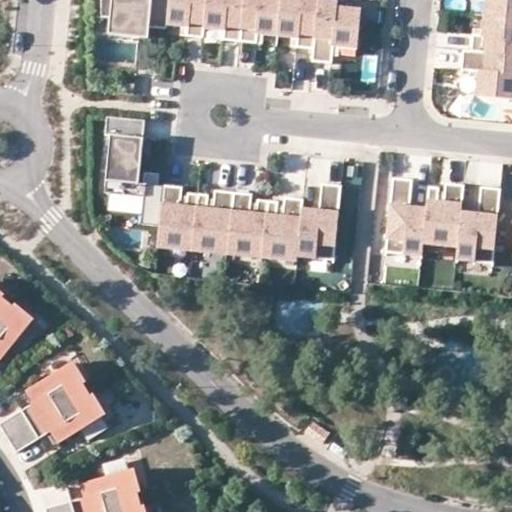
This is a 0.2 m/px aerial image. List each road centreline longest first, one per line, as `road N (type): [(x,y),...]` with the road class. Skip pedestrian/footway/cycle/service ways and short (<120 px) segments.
road 1 (residential): [(12,181),(273,437),(352,488),(427,511)]
road 2 (residential): [(218,114),(405,133)]
road 3 (residential): [(418,0),(405,133)]
